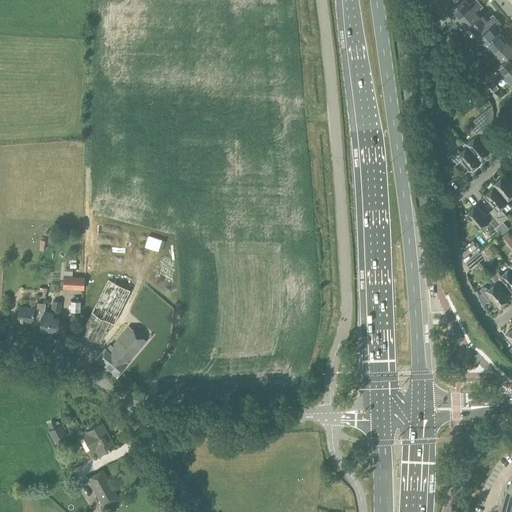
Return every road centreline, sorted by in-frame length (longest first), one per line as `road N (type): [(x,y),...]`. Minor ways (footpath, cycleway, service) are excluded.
road 1 (primary): [(348,0),(365,133),(378,412)]
road 2 (primary): [(417,410),(416,287),(380,0)]
road 3 (unclassified): [(330,389),(346,308),(320,0)]
road 4 (unclassified): [(408,111),(440,291),(463,340),(490,369)]
road 5 (residential): [(511,316),(494,331),(466,287),(451,202),(506,158)]
road 6 (unclassified): [(331,413),(150,416)]
road 7 (unclassified): [(150,416),(80,368),(0,346)]
